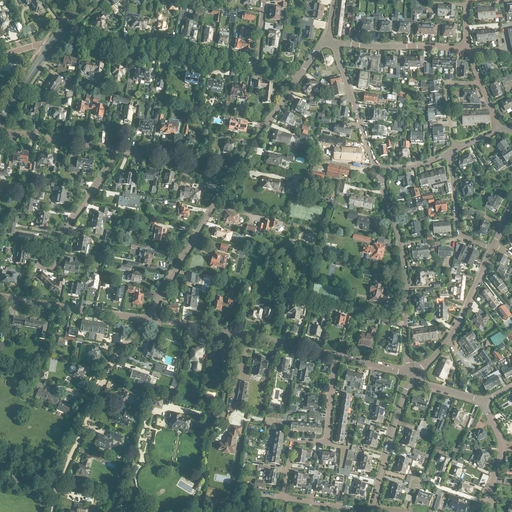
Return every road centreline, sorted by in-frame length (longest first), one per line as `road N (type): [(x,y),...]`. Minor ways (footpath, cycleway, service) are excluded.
road 1 (residential): [(257,67),(71,37),(62,29)]
road 2 (residential): [(409,372),(401,245),(381,184)]
road 3 (residential): [(283,497),(293,442),(325,442),(335,355)]
road 4 (residential): [(148,319),(232,169)]
road 5 (track): [(55,496),(126,345)]
road 6 (residential): [(0,297),(148,319)]
road 7 (residential): [(413,372),(461,318),(492,249)]
road 8 (residential): [(165,404),(219,414),(237,333)]
road 9 (residential): [(372,509),(414,380)]
road 10 (residential): [(336,44),(467,47)]
road 11 (residential): [(48,257),(119,150)]
road 12 (residential): [(374,165),(336,44)]
road 13 (residential): [(119,150),(0,130)]
